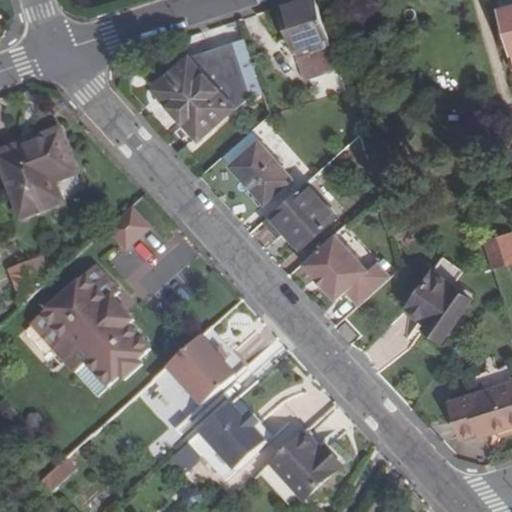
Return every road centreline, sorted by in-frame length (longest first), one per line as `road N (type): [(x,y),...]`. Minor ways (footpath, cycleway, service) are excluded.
road 1 (residential): [(56,54),(457,506)]
road 2 (residential): [(56,54),(225,0)]
